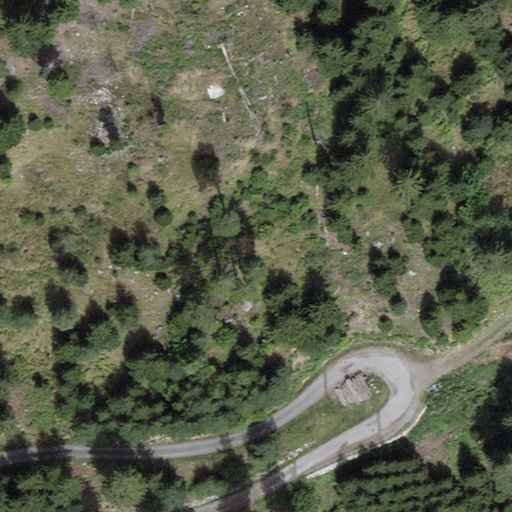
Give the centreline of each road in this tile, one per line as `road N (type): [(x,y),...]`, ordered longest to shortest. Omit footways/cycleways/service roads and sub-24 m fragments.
road 1 (track): [(207,511),(391,428),(408,383),(397,368),(349,367),(271,427),(221,449),(0,461)]
road 2 (track): [(408,383),(511,323)]
